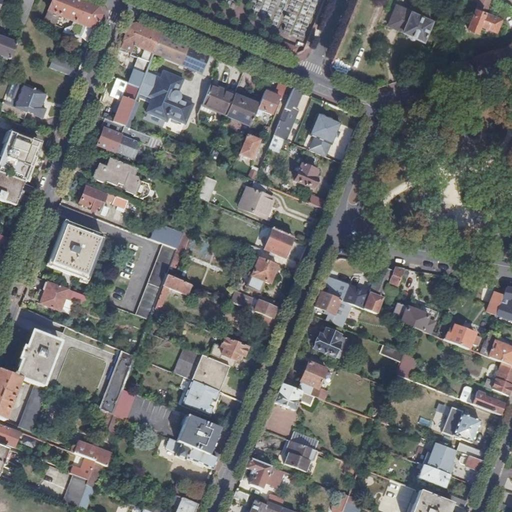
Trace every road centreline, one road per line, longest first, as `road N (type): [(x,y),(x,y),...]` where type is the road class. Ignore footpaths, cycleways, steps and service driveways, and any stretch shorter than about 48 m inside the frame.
road 1 (residential): [(0,313),(121,2)]
road 2 (tertiary): [(336,221),(212,511)]
road 3 (tertiary): [(121,2),(309,80)]
road 4 (tertiary): [(336,221),(370,240),(511,268)]
road 5 (residential): [(511,60),(381,110)]
